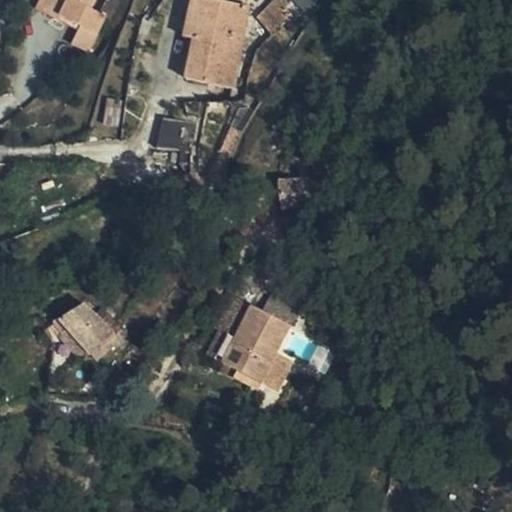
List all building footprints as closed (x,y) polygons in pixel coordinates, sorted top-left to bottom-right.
[(37,19),(45,0),(33,0),(28,15),(37,19)] [(45,0),(37,19),(72,36),(67,51),(80,59),(99,14),(87,8),(90,0),(45,0)] [(106,0),(100,16),(108,18),(117,0),(106,0)] [(183,23),(187,0),(177,0),(173,21),(183,23)] [(231,0),(187,0),(183,23),(174,64),(221,74),(229,30),(225,29),(231,0)] [(297,0),(296,2),(292,0),(272,0),(260,20),(282,33),(302,0),(309,0),(323,8),(327,0),(297,0)] [(189,147),(190,119),(164,117),(162,146),(189,147)] [(326,178),(314,173),(308,187),(320,193),(326,178)] [(251,212),(279,207),(274,178),(246,181),(251,212)] [(286,319),(298,302),(277,288),(266,305),(286,319)] [(282,346),(285,340),(293,326),(288,322),(254,302),(242,324),(282,346)] [(84,334),(99,323),(86,306),(71,317),(84,334)] [(67,334),(73,342),(84,334),(71,317),(62,325),(54,331),(61,338),(67,334)] [(112,340),(108,334),(99,323),(84,334),(73,342),(87,360),(112,340)] [(212,381),(226,389),(249,401),(250,399),(254,393),(255,391),(266,372),(278,352),(282,346),(242,324),(226,356),(212,381)] [(226,356),(217,350),(202,375),(212,381),(226,356)] [(270,374),(266,372),(255,391),(254,393),(250,399),(265,408),(279,382),(270,374)] [(222,396),(243,409),(245,406),(249,402),(249,401),(226,389),(222,396)] [(245,406),(243,409),(248,412),(253,404),(249,402),(245,406)] [(456,511),(458,504),(444,502),(442,511),(456,511)]
